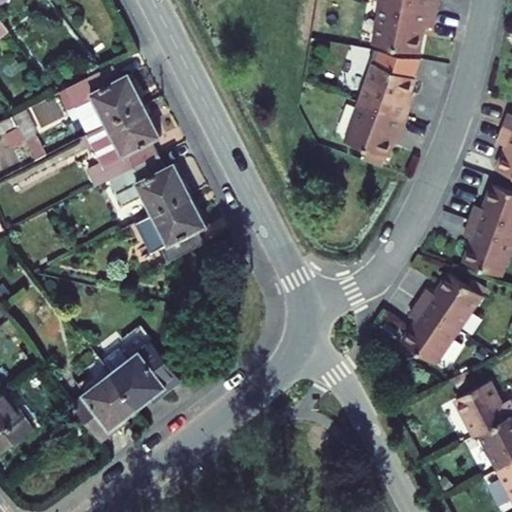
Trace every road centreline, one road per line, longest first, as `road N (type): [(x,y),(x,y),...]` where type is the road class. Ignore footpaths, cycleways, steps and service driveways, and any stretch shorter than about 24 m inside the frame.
road 1 (residential): [(310,315),(363,294),(398,246),(448,144),(487,0)]
road 2 (residential): [(310,315),(151,0)]
road 3 (residential): [(100,511),(300,355)]
road 4 (residential): [(300,355),(341,370),(415,511)]
